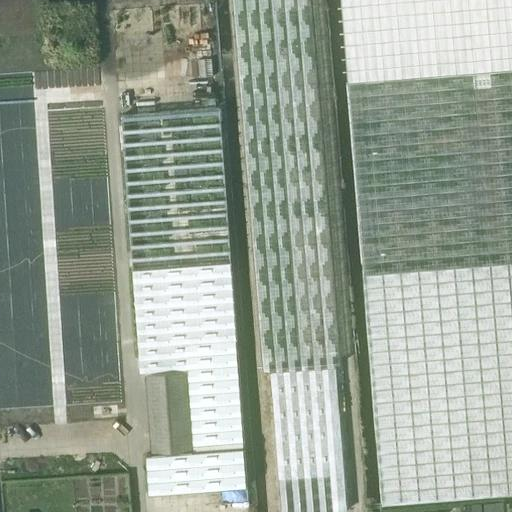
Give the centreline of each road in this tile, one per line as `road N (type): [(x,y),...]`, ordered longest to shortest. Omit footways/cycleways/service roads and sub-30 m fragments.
road 1 (track): [(138,511),(102,0)]
road 2 (track): [(0,452),(133,443)]
